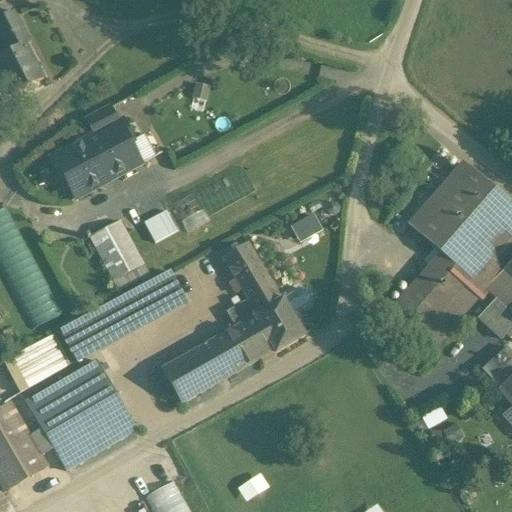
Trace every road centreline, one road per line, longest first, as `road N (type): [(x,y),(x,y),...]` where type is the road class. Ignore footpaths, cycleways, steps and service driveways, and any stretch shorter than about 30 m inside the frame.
road 1 (unclassified): [(28,511),(310,352),(339,327),(380,78)]
road 2 (track): [(380,78),(359,58),(242,18),(179,19),(74,71),(9,122),(0,143)]
road 3 (unclassified): [(511,175),(380,78)]
